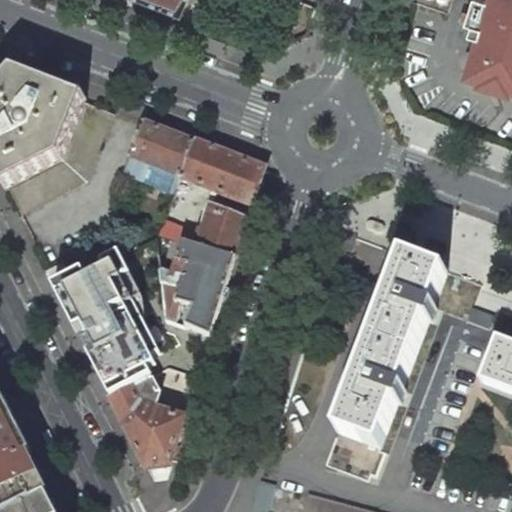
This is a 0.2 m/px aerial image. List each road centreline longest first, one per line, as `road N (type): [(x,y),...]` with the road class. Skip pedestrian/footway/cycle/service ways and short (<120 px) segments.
road 1 (residential): [(203,511),(308,175)]
road 2 (residential): [(284,116),(0,11)]
road 3 (tertiary): [(114,511),(0,288)]
road 4 (residential): [(360,149),(511,204)]
